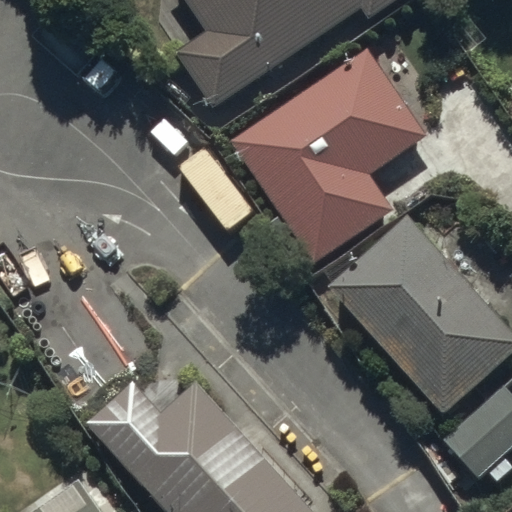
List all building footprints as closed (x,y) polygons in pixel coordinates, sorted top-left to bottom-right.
[(409,0),(186,0),(210,35),(178,57),(216,114),(364,13),(373,25),(409,0)] [(432,140),(370,53),(233,146),(284,221),(279,224),(305,262),(311,258),(317,267),(398,212),(375,178),(432,140)] [(511,364),(511,331),(410,220),(329,294),(446,423),(511,364)] [(312,511),(197,385),(164,416),(137,385),(90,428),(166,511),(312,511)] [(480,481),(511,450),(511,395),(507,391),(448,446),(480,481)] [(43,511),(104,511),(86,484),(43,511)]
